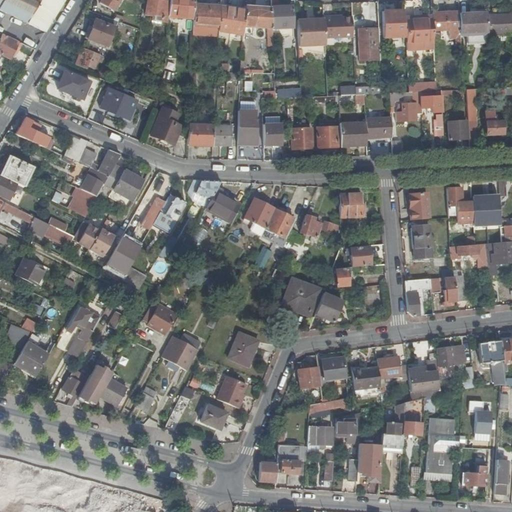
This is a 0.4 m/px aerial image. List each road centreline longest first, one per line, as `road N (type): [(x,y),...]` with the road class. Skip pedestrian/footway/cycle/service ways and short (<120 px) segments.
road 1 (residential): [(17,98),(175,169),(386,172)]
road 2 (tertiary): [(218,492),(466,511)]
road 3 (residential): [(400,331),(291,345),(234,471)]
road 4 (residential): [(234,471),(0,410)]
road 5 (tertiary): [(0,438),(218,492)]
road 6 (residential): [(400,331),(386,172)]
road 7 (residential): [(386,172),(511,166)]
